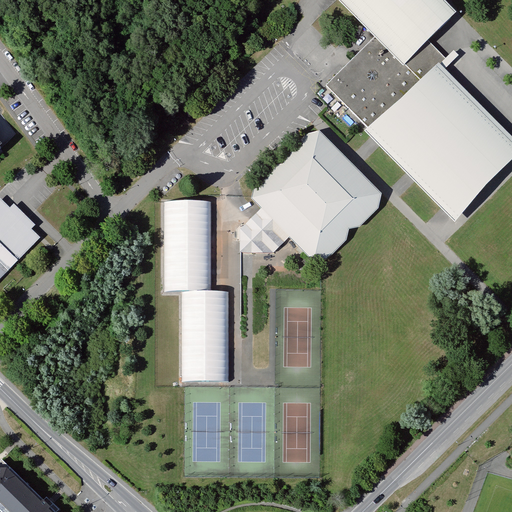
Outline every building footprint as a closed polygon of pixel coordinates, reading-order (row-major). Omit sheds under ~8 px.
[(449,19),(430,0),(338,0),(373,35),(323,86),(452,215),(510,156),(428,74),(444,59),(426,41),(449,19)] [(376,211),(380,198),(321,137),(317,133),(304,136),(287,152),(283,165),(268,171),(253,185),(249,200),(255,206),(235,226),(236,255),(268,252),(284,236),(312,264),(324,260),(343,243),(346,231),(359,227),(376,211)] [(210,293),(209,203),(162,204),(163,294),(181,294),(182,384),(229,383),(228,293),(210,293)] [(0,273),(33,241),(25,232),(4,212),(0,208),(0,273)] [(27,230),(7,209),(4,212),(25,232),(27,230)] [(0,511),(51,511),(7,469),(0,468),(0,511)]
